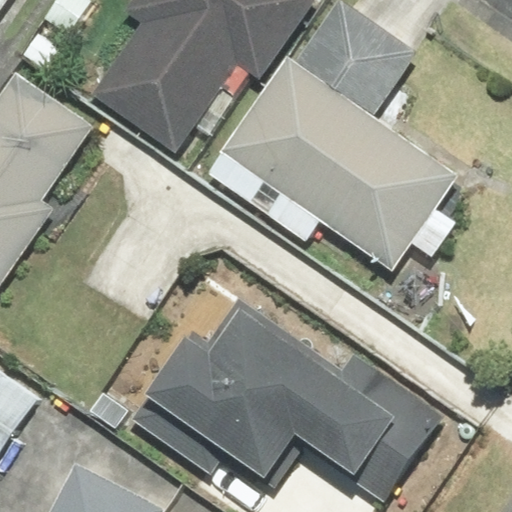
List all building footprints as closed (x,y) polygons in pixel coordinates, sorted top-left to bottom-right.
[(0,0),(0,24),(15,0),(0,0)] [(159,23),(107,92),(180,147),(251,52),(283,76),(339,1),(337,0),(146,0),(140,9),(159,23)] [(511,117),(427,53),(356,0),(352,0),(226,169),(323,242),(337,222),(408,275),(511,137),(511,117)] [(61,200),(112,128),(31,72),(0,115),(0,305),(5,309),(74,209),(61,200)] [(149,377),(127,410),(248,490),(261,470),(284,484),(311,443),(395,498),(454,409),(360,347),(351,361),(254,297),(228,337),(209,325),(167,389),(149,377)] [(0,359),(0,468),(51,395),(0,359)] [(178,511),(180,510),(90,462),(63,511),(178,511)]
